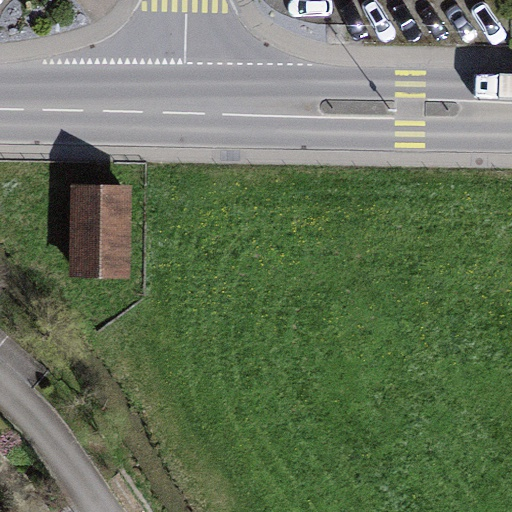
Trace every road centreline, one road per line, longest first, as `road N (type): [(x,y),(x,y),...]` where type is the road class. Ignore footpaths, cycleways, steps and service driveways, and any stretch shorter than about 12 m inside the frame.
road 1 (secondary): [(511,112),(182,107)]
road 2 (secondary): [(182,107),(0,106)]
road 3 (residential): [(0,400),(62,462),(96,511)]
